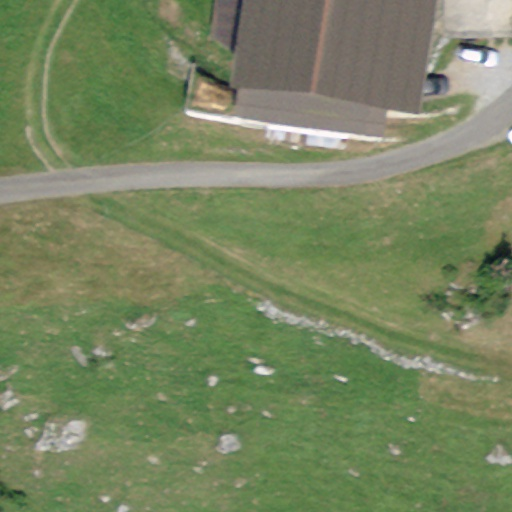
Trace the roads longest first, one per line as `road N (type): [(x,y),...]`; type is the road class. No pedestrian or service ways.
road 1 (track): [(69,0),(38,61),(38,120),(40,137),(78,182),(239,274),(397,341),(511,372)]
road 2 (track): [(511,119),(364,169),(0,189)]
